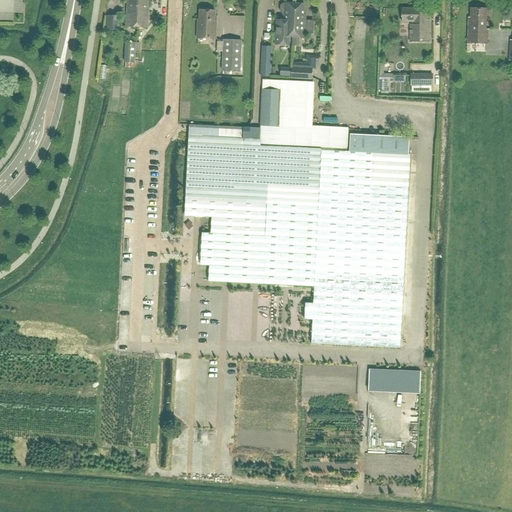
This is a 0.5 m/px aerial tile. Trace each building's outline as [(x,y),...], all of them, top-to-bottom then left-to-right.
[(148,11),(148,0),(128,0),(128,2),(127,2),(125,27),(147,28),(149,11),(148,11)] [(293,38),(295,3),(286,3),(285,13),(283,13),(283,21),(276,21),(275,45),(288,46),(289,38),(292,38),(293,38)] [(304,39),(304,38),(305,15),(303,14),(304,4),(295,3),(293,38),(292,38),(292,46),(299,46),(300,38),(304,39)] [(429,42),(429,8),(414,8),(401,8),(401,22),(409,22),(409,42),(429,42)] [(487,44),(488,30),(486,30),(486,9),(470,8),(470,18),(468,18),(467,43),(487,44)] [(215,39),(216,26),(214,25),(214,11),(199,10),(199,20),(197,19),(196,39),(215,39)] [(106,32),(119,33),(119,17),(107,16),(106,32)] [(222,70),(240,71),(241,41),(223,40),(222,70)] [(126,42),(125,50),(125,67),(134,68),(135,51),(139,51),(140,43),(126,42)] [(271,46),(261,46),(260,77),(270,77),(271,46)] [(311,80),(312,70),(292,69),(291,79),(311,80)] [(411,73),(412,83),(419,82),(420,89),(432,88),(431,72),(411,73)] [(314,82),(263,80),(261,140),(188,136),(184,210),(192,211),(196,211),(211,212),(211,229),(198,229),(198,246),(198,260),(208,262),(208,280),(272,282),(313,284),(316,243),(404,248),(408,153),(347,150),(348,128),(312,126),(314,82)] [(302,285),(301,306),(302,306),(301,312),(312,312),(313,286),(302,285)]
